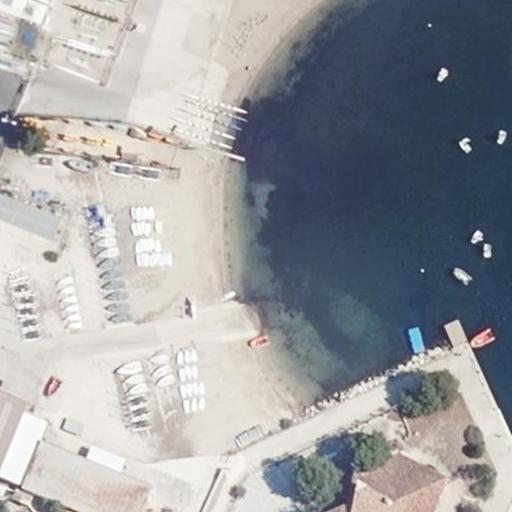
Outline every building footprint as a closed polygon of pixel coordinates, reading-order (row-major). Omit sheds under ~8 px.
[(0,0),(0,6),(26,16),(31,0),(0,0)] [(0,215),(53,237),(62,215),(0,189),(0,215)] [(27,404),(0,392),(0,476),(24,412),(27,404)] [(49,422),(24,412),(0,476),(0,477),(23,486),(40,442),(49,422)] [(154,489),(40,442),(23,486),(86,511),(156,511),(158,510),(148,504),(154,489)] [(400,447),(357,468),(348,502),(325,511),(437,511),(442,500),(428,471),(406,456),(400,447)] [(428,471),(442,500),(448,483),(428,471)] [(15,499),(30,506),(32,498),(19,491),(15,499)]
